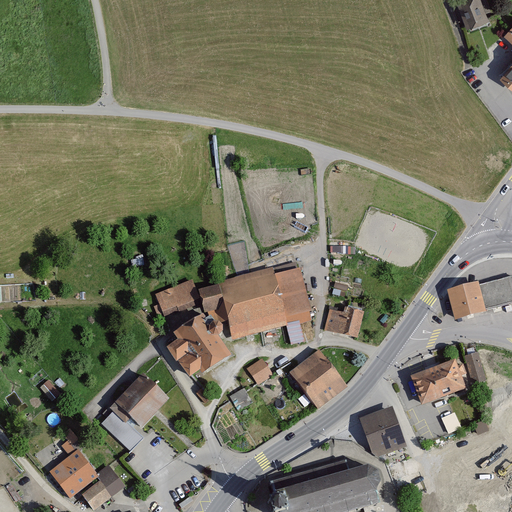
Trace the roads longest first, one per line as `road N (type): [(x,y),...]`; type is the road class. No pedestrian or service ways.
road 1 (unclassified): [(494,217),(341,153),(194,119),(107,110)]
road 2 (tertiary): [(403,335),(360,391),(262,461),(220,503)]
road 3 (tertiary): [(494,238),(454,263),(403,335)]
